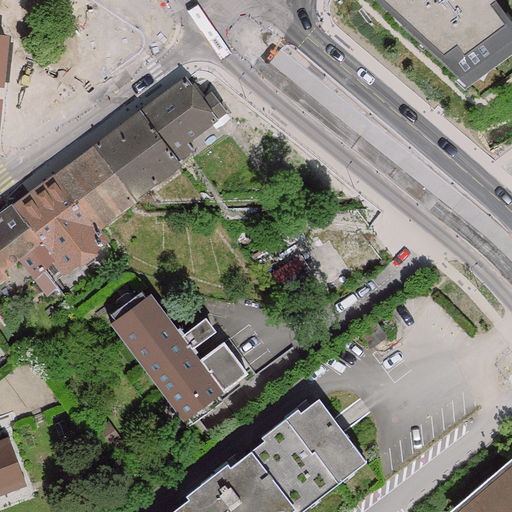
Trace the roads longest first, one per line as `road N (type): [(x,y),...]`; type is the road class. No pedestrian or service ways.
road 1 (primary): [(196,39),(471,255),(511,299)]
road 2 (primary): [(511,212),(261,0)]
road 3 (tertiary): [(0,184),(196,39)]
